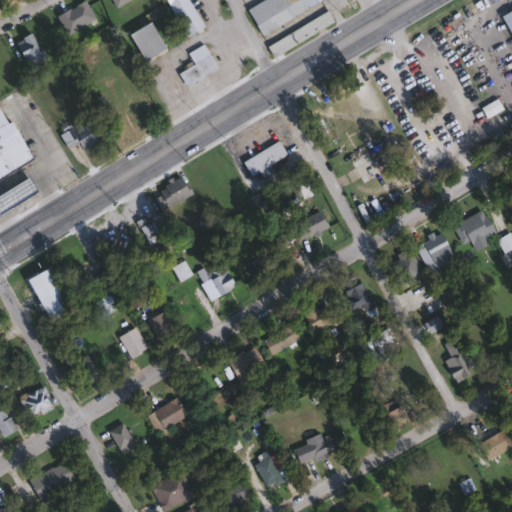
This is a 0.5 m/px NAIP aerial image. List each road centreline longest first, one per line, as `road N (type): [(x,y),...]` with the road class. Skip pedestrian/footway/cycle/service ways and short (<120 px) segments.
road 1 (residential): [(0,463),(511,152)]
road 2 (primary): [(406,0),(0,247)]
road 3 (residential): [(275,79),(456,410)]
road 4 (residential): [(272,511),(511,377)]
road 5 (residential): [(128,511),(0,284)]
